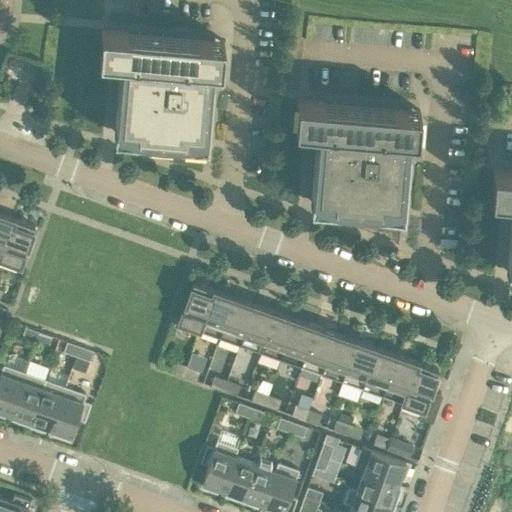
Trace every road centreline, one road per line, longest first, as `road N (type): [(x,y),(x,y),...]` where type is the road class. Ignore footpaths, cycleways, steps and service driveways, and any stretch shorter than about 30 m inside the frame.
road 1 (residential): [(495,327),(0,148)]
road 2 (residential): [(433,511),(495,327)]
